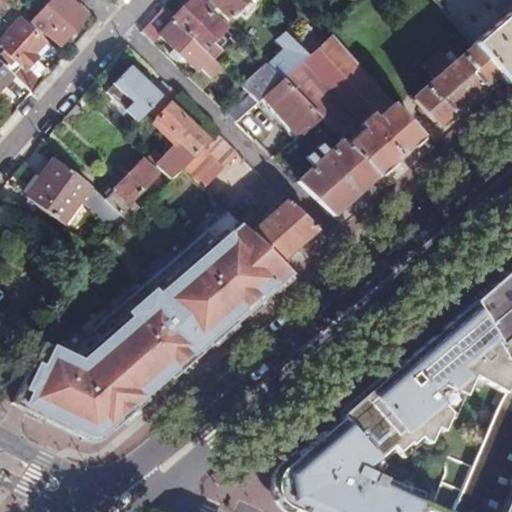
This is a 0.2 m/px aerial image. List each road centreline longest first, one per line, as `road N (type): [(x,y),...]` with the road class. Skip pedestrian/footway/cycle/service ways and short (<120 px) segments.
road 1 (primary): [(120,497),(511,164)]
road 2 (residential): [(0,161),(137,0)]
road 3 (secondary): [(120,497),(0,450)]
